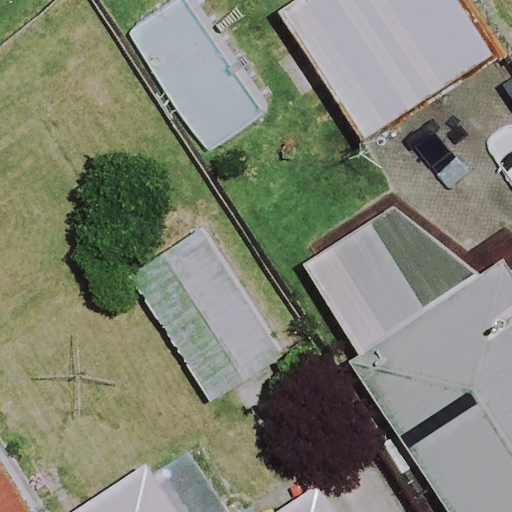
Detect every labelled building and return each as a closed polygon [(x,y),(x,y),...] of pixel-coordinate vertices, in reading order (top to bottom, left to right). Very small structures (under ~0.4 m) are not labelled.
[(511,52),(511,49),(481,0),(299,0),(293,4),(376,137),(511,52)] [(511,511),(511,258),(486,276),(423,179),(303,256),(468,511),(511,511)] [(291,352),(209,228),(138,275),(219,399),(291,352)] [(0,511),(46,511),(0,439),(0,511)] [(286,511),(192,511),(158,460),(79,511),(347,511),(329,484),(286,511)]
